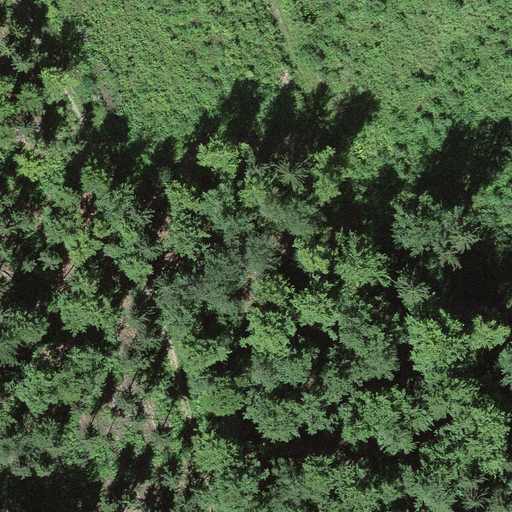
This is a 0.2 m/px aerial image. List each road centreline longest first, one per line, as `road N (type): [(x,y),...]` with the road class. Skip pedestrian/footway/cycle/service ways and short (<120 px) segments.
road 1 (track): [(17,0),(79,96),(132,230),(209,511)]
road 2 (track): [(282,0),(337,123),(446,511)]
